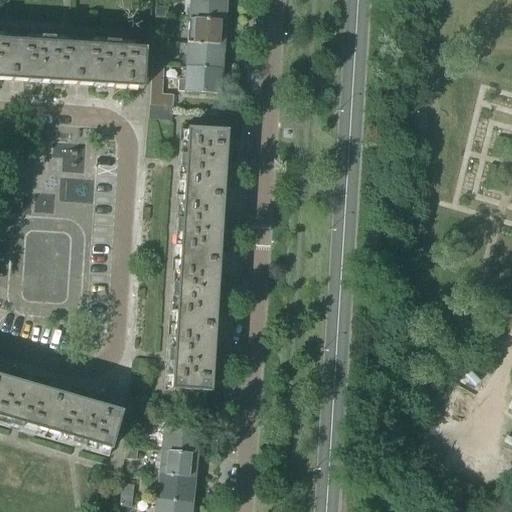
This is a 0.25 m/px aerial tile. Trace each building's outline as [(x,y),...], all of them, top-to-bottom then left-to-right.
[(189,0),(188,21),(224,23),(225,0),(189,0)] [(155,8),(154,19),(166,20),(166,8),(155,8)] [(166,20),(154,19),(154,30),(165,31),(166,20)] [(188,21),(187,45),(222,47),(224,23),(188,21)] [(0,82),(11,83),(14,38),(0,37),(0,82)] [(14,38),(11,83),(22,84),(39,85),(39,86),(40,86),(45,86),(48,86),(49,86),(49,85),(65,86),(76,87),(78,42),(51,40),(48,40),(43,40),(14,38)] [(108,44),(78,42),(76,87),(87,88),(104,89),(103,90),(104,90),(110,90),(113,90),(114,90),(114,89),(127,90),(141,91),(145,46),(115,44),(113,44),(108,44)] [(187,45),(185,69),(221,71),(222,47),(187,45)] [(151,56),(151,67),(163,67),(163,56),(151,56)] [(149,92),(149,108),(171,109),(172,97),(161,96),(163,67),(151,67),(149,92)] [(221,71),(185,69),(184,81),(178,81),(177,93),(219,96),(221,71)] [(149,108),(148,121),(171,122),(171,109),(149,108)] [(178,169),(176,197),(221,199),(222,189),(223,173),(223,172),(223,171),(223,164),(223,163),(224,150),(225,140),(225,134),(180,132),(178,169)] [(172,262),(217,265),(218,254),(219,237),(219,236),(219,228),(219,227),(220,211),(221,199),(176,197),(174,234),(172,262)] [(168,328),(213,330),(214,318),(215,302),(215,301),(215,300),(215,292),(216,276),(217,265),(172,262),(170,298),(168,328)] [(212,340),(213,330),(168,328),(165,364),(164,378),(164,392),(209,395),(209,389),(210,380),(210,367),(211,366),(211,357),(212,340)] [(18,432),(44,440),(56,396),(47,393),(46,393),(31,389),(31,388),(30,388),(22,385),(21,385),(21,386),(5,381),(0,379),(0,427),(10,430),(17,432),(18,432)] [(56,396),(44,440),(72,448),(78,450),(79,450),(108,458),(120,415),(106,411),(93,407),(93,406),(91,405),(84,403),(83,403),(83,404),(67,399),(56,396)] [(154,405),(130,403),(129,403),(128,427),(153,429),(154,405)] [(163,429),(160,453),(196,457),(198,432),(163,429)] [(125,450),(123,461),(135,462),(137,451),(125,450)] [(160,453),(157,477),(193,481),(196,457),(160,453)] [(157,477),(155,500),(191,504),(193,481),(157,477)] [(121,486),(120,497),(131,499),(133,488),(121,486)] [(131,499),(120,497),(118,508),(130,510),(131,499)] [(155,500),(153,511),(190,511),(191,504),(155,500)]
